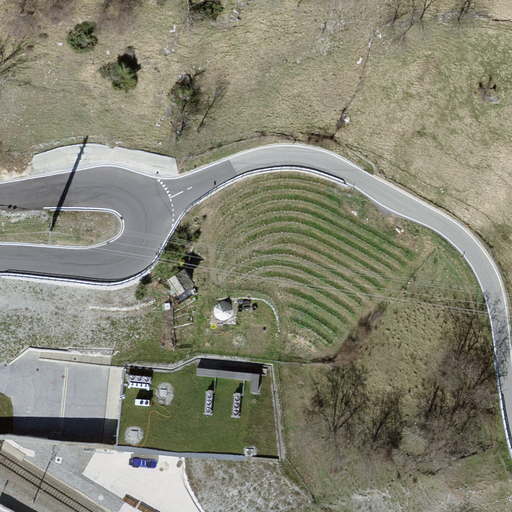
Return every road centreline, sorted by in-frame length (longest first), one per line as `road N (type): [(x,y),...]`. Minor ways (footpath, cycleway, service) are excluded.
road 1 (tertiary): [(511,407),(493,293),(472,250),(448,227),(359,179),(322,161),(276,156),(143,208)]
road 2 (tertiary): [(0,258),(122,259),(142,237),(143,208)]
road 3 (tertiary): [(143,208),(116,185),(0,195)]
